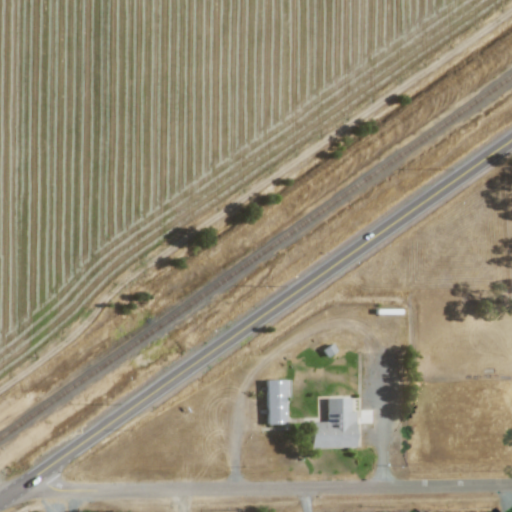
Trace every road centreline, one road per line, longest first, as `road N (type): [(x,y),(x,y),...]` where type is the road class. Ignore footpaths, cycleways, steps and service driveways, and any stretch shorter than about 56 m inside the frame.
road 1 (secondary): [(0,501),(511,140)]
road 2 (residential): [(0,493),(511,483)]
